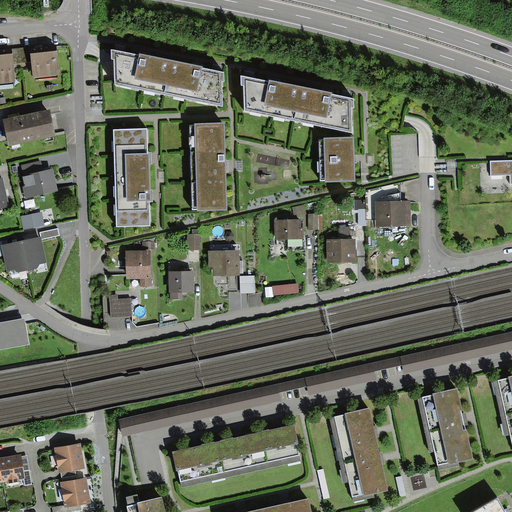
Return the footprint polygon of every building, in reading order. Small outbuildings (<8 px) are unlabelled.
[(62,77),(59,43),(28,45),(31,80),(62,77)] [(0,86),(3,85),(14,83),(10,47),(0,48),(0,86)] [(146,62),(115,56),(115,86),(160,94),(163,65),(146,62)] [(163,65),(160,94),(216,105),(217,75),(191,70),(163,65)] [(242,82),(242,111),(294,121),(297,91),(270,86),(242,82)] [(322,95),(297,91),(294,121),(349,131),(349,100),(322,95)] [(1,122),(7,149),(56,138),(50,111),(1,122)] [(224,125),(195,126),(197,214),(227,213),(225,166),(224,125)] [(147,131),(114,132),(116,180),(149,180),(148,159),(147,131)] [(354,140),(324,141),(325,185),(356,184),(354,140)] [(511,158),(488,159),(490,176),(509,175),(511,185),(511,158)] [(22,179),(26,197),(55,191),(51,172),(22,179)] [(149,180),(116,180),(117,229),(150,229),(149,196),(149,180)] [(375,204),(376,228),(412,227),(411,202),(375,204)] [(24,216),(26,230),(46,227),(44,213),(24,216)] [(324,215),(310,215),(311,230),(325,230),(324,215)] [(274,219),(274,242),(300,242),(300,220),(274,219)] [(40,233),(41,238),(42,240),(60,236),(58,229),(40,233)] [(201,251),(201,234),(188,235),(188,251),(201,251)] [(41,238),(21,242),(28,272),(37,270),(39,266),(47,264),(42,240),(41,238)] [(328,241),(328,264),(356,263),(356,240),(328,241)] [(28,272),(21,242),(1,246),(7,273),(15,272),(18,274),(28,272)] [(206,248),(206,274),(239,274),(239,248),(206,248)] [(127,254),(128,279),(151,278),(150,253),(127,254)] [(194,272),(168,273),(169,294),(195,293),(194,272)] [(257,294),(257,276),(242,277),(243,294),(257,294)] [(271,296),(301,295),(301,286),(271,287),(271,296)] [(111,319),(133,317),(131,299),(118,300),(118,296),(109,296),(111,319)] [(25,319),(0,323),(0,351),(30,346),(25,319)] [(511,331),(119,419),(123,437),(282,401),(280,393),(307,387),(309,395),(376,380),(375,372),(402,366),(404,374),(511,350),(511,331)] [(509,378),(493,381),(505,436),(511,434),(511,440),(511,375),(509,376),(509,378)] [(434,396),(417,399),(429,453),(434,452),(438,471),(460,466),(459,461),(472,458),(465,425),(468,425),(466,412),(463,413),(457,388),(433,393),(434,396)] [(346,414),(330,418),(338,453),(378,444),(370,408),(345,413),(346,414)] [(295,425),(250,434),(258,470),(302,461),(298,444),(299,444),(295,425)] [(250,434),(211,443),(220,478),(258,470),(250,434)] [(211,443),(172,452),(176,471),(179,470),(182,487),(220,478),(211,443)] [(76,444),(52,447),(56,468),(79,465),(76,444)] [(388,490),(378,444),(338,453),(344,483),(350,482),(354,501),(375,497),(374,493),(388,490)] [(0,456),(0,475),(1,483),(24,479),(20,454),(0,456)] [(323,469),(318,470),(324,499),(330,497),(323,469)] [(81,476),(57,480),(61,503),(84,499),(81,476)] [(127,506),(128,511),(164,511),(161,499),(140,504),(137,495),(126,498),(128,506),(127,506)] [(502,511),(495,498),(471,511),(502,511)] [(311,511),(309,499),(263,509),(263,511),(311,511)]
